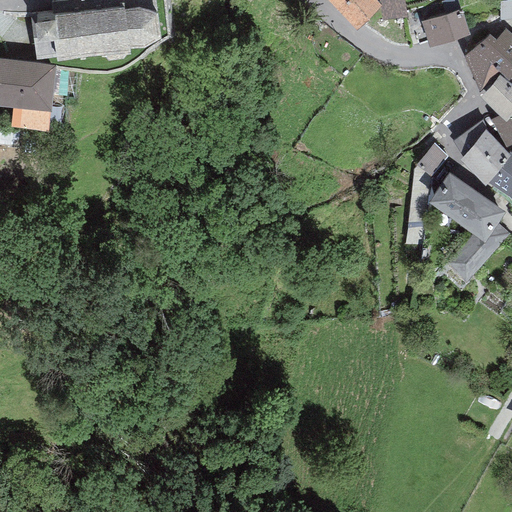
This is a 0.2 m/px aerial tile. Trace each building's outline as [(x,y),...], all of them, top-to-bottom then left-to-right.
[(56,0),(35,0),(36,10),(30,11),(36,51),(57,48),(57,44),(100,38),(101,46),(108,52),(123,49),(128,42),(127,35),(129,34),(129,30),(144,29),(159,20),(156,0),(65,0),(57,1),(56,0)] [(337,0),(356,19),(377,0),(337,0)] [(380,0),(383,13),(407,9),(405,0),(380,0)] [(461,2),(421,15),(429,38),(469,26),(461,2)] [(463,54),(479,90),(501,71),(508,78),(511,72),(511,36),(504,29),(494,38),(488,32),(463,54)] [(54,56),(0,49),(0,90),(12,92),(10,116),(47,120),(54,56)] [(511,81),(508,78),(501,71),(479,90),(499,107),(505,112),(511,104),(511,81)] [(511,104),(505,112),(499,107),(490,113),(506,140),(511,137),(511,104)] [(487,174),(510,147),(485,120),(460,147),(485,175),(487,174)] [(446,151),(434,139),(415,161),(404,241),(421,244),(425,195),(427,195),(430,173),(428,172),(446,151)] [(511,148),(510,147),(487,174),(508,188),(511,192),(511,148)] [(505,203),(449,163),(428,192),(476,226),(484,232),(494,218),(505,203)] [(484,232),(476,226),(447,259),(466,278),(510,230),(494,218),(484,232)]
